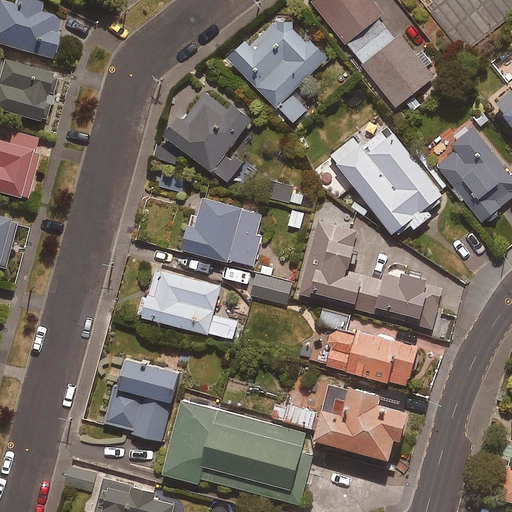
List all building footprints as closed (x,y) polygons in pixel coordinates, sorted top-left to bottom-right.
[(39,0),(38,0),(13,0),(13,3),(3,0),(0,0),(0,42),(49,58),(61,17),(36,9),(39,0)] [(397,32),(393,35),(377,16),(381,13),(370,0),(312,0),(398,106),(433,77),(397,32)] [(328,53),(283,9),(251,42),(244,35),(226,53),(293,119),(308,104),(293,88),(328,53)] [(57,74),(1,57),(0,59),(0,108),(43,122),(57,74)] [(252,114),(209,83),(184,117),(177,111),(163,131),(228,179),(242,160),(226,148),(252,114)] [(511,83),(494,97),(511,119),(511,83)] [(368,200),(365,203),(377,219),(381,216),(390,229),(407,216),(413,225),(429,212),(423,204),(448,184),(432,163),(425,169),(382,113),(331,152),(368,200)] [(511,193),(511,172),(472,122),(451,138),(457,146),(437,162),(481,218),(511,193)] [(0,191),(24,198),(41,139),(11,131),(7,142),(0,140),(0,191)] [(295,182),(276,178),(272,196),(301,203),(303,193),(293,191),(295,182)] [(262,212),(202,195),(197,214),(190,212),(181,245),(253,265),(261,234),(256,232),(262,212)] [(0,267),(2,268),(16,220),(0,215),(0,267)] [(356,228),(318,217),(298,290),(312,294),(314,286),(354,297),(360,274),(345,270),(356,228)] [(426,275),(372,259),(358,305),(431,327),(440,295),(422,290),(426,275)] [(220,283),(156,266),(149,293),(144,292),(139,312),(233,337),(237,321),(212,314),(220,283)] [(292,282),(257,271),(251,293),(286,303),(292,282)] [(406,382),(418,337),(357,321),(354,332),(346,330),(351,312),(321,305),(316,323),(331,327),(327,342),(305,336),(300,355),(406,382)] [(180,370),(125,355),(107,420),(133,427),(132,431),(161,439),(180,370)] [(348,384),(330,379),(314,432),(386,453),(392,433),(398,434),(409,395),(350,378),(348,384)] [(322,443),(198,409),(178,479),(201,485),(206,469),(307,496),(322,443)] [(97,472),(70,464),(64,482),(92,490),(97,472)] [(502,497),(511,499),(511,465),(510,465),(502,497)] [(184,511),(187,505),(166,499),(167,495),(119,481),(110,511),(184,511)]
